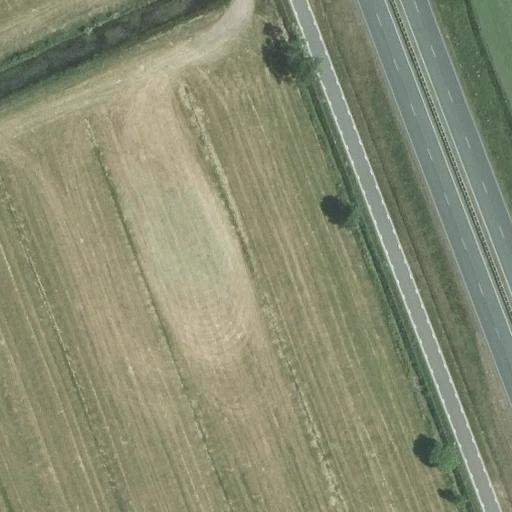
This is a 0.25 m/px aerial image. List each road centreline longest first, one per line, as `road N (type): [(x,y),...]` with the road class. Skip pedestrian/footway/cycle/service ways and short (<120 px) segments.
road 1 (unclassified): [(491,511),(297,0)]
road 2 (trunk): [(370,0),(511,372)]
road 3 (trunk): [(511,265),(411,0)]
